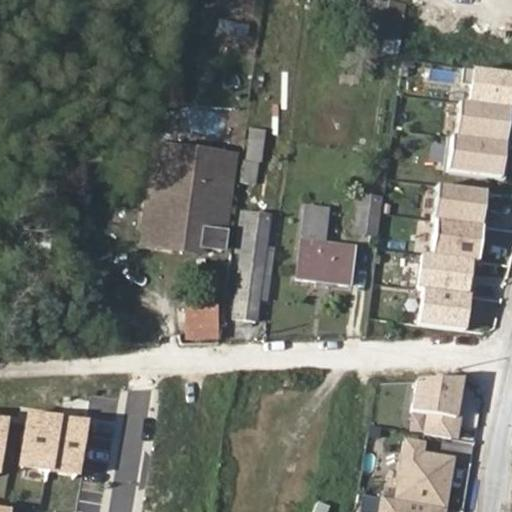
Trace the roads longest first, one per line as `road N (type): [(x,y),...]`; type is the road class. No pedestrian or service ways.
road 1 (residential): [(120,511),(141,361)]
road 2 (residential): [(488,511),(511,371)]
